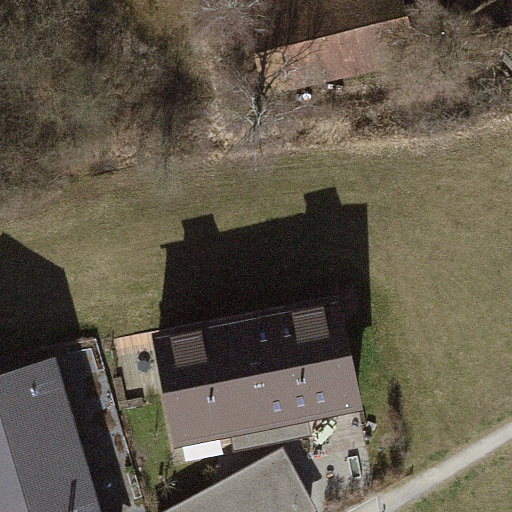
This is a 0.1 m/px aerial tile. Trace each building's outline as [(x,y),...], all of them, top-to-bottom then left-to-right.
[(384,0),(302,0),(261,9),(282,101),(401,74),(384,0)] [(347,296),(253,314),(275,427),(369,409),(347,296)] [(253,314),(159,332),(180,445),(275,427),(253,314)] [(88,511),(44,364),(0,377),(0,511),(88,511)] [(291,445),(155,511),(318,511),(323,509),(291,445)]
